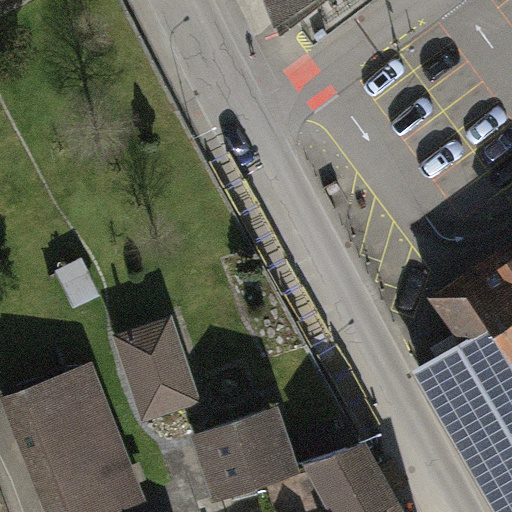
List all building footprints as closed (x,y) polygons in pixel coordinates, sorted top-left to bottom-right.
[(261,0),(275,34),(294,20),(315,47),(373,0),(261,0)] [(479,260),(431,294),(457,329),(462,326),(467,332),(469,336),(471,338),(420,368),(503,511),(511,511),(511,250),(486,267),(479,260)] [(115,336),(144,421),(203,401),(174,317),(115,336)] [(94,361),(6,395),(51,511),(107,511),(147,497),(94,361)] [(401,511),(363,444),(287,469),(267,410),(206,430),(227,494),(262,483),(271,511),(401,511)]
